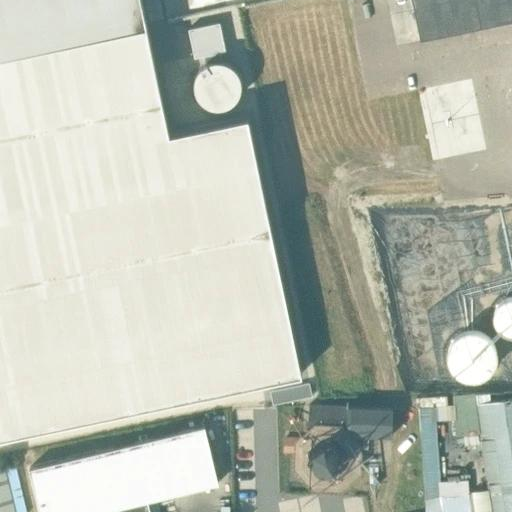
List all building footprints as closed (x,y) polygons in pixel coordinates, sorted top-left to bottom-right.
[(142,0),(0,0),(0,54),(106,32),(148,24),(142,0)] [(511,0),(411,0),(421,41),(511,21),(511,0)] [(220,21),(189,28),(195,57),(204,55),(205,63),(202,65),(199,68),(197,70),(195,73),(195,75),(194,79),(193,84),(194,88),(194,90),(196,94),(197,96),(198,98),(199,100),(201,101),(202,103),(204,104),(206,105),(208,106),(210,107),(212,108),(214,108),(216,108),(218,108),(220,108),(223,108),(225,107),(227,107),(229,106),(230,105),(232,104),(235,101),(237,99),(238,97),(239,96),(240,94),(241,92),(242,90),(242,88),(242,83),(242,81),(241,77),(241,75),(240,73),(239,71),(238,70),(237,68),(235,66),(234,65),(232,63),(228,61),(226,60),(224,60),(221,59),(220,52),(226,51),(220,21)] [(106,32),(0,54),(0,435),(302,372),(249,116),(170,132),(148,24),(106,32)] [(511,292),(510,292),(507,292),(501,293),(494,296),(490,302),(488,308),(489,315),(492,322),(498,327),(505,329),(511,327),(511,292)] [(489,351),(489,350),(489,346),(487,340),(485,336),(481,332),(478,330),(474,328),(469,326),(464,326),(460,326),(455,328),(451,330),(447,333),(444,338),(442,341),(441,345),(441,350),(441,355),(442,359),(447,366),(450,369),(454,372),(460,374),(464,374),(470,374),(474,373),(481,368),(485,364),(487,360),(489,354),(489,351)] [(309,382),(270,390),(273,404),(312,396),(309,382)] [(511,511),(511,398),(491,401),(490,393),(416,398),(417,409),(419,409),(426,511),(511,511)] [(285,437),(285,450),(298,451),(308,451),(308,474),(346,476),(348,438),(320,436),(320,432),(391,435),(392,423),(393,407),(310,403),(308,438),(285,437)] [(151,511),(148,498),(218,481),(204,424),(29,466),(40,511),(151,511)] [(0,511),(15,511),(5,466),(0,467),(0,511)]
